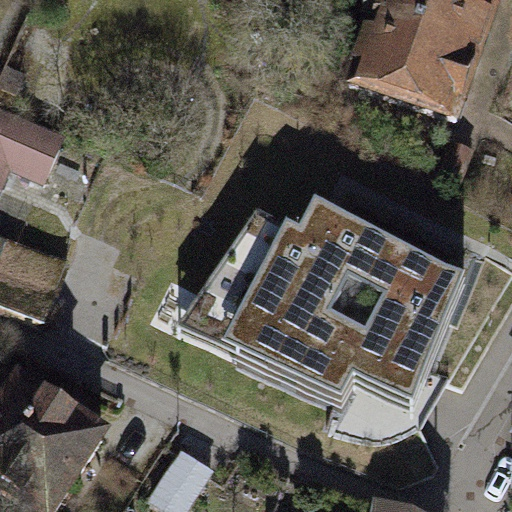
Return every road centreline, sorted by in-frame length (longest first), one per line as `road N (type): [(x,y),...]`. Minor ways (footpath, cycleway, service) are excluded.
road 1 (residential): [(420,511),(307,471),(0,322)]
road 2 (residential): [(511,395),(485,440),(476,511)]
